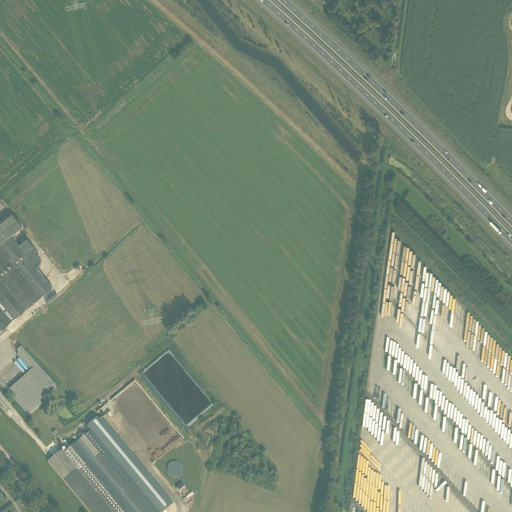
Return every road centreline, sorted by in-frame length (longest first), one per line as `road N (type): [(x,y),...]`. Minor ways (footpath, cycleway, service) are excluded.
road 1 (track): [(387,150),(338,511)]
road 2 (motorway): [(261,0),(511,241)]
road 3 (motorway): [(511,222),(282,0)]
